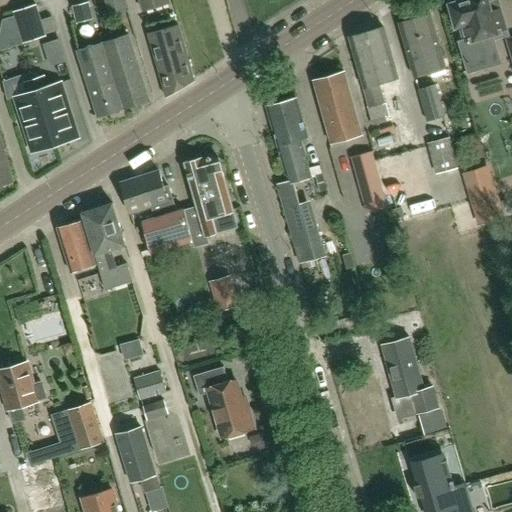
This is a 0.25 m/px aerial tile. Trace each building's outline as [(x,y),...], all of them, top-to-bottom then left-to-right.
[(104,0),(109,17),(127,11),(128,11),(124,0),(104,0)] [(169,4),(168,0),(139,0),(143,12),(169,4)] [(490,10),(488,1),(487,0),(465,0),(451,4),(457,24),(460,23),(465,40),(460,42),(469,72),(486,67),(492,65),(485,40),(498,36),(507,34),(502,14),(500,8),(491,10),(490,10)] [(89,1),(72,5),(74,12),(77,23),(93,19),(90,8),(91,8),(89,1)] [(36,5),(13,12),(14,16),(23,43),(46,36),(36,5)] [(445,67),(430,14),(399,22),(414,76),(445,67)] [(0,33),(0,50),(23,43),(14,16),(3,19),(0,33)] [(178,27),(147,34),(167,98),(195,83),(178,27)] [(367,107),(371,120),(370,120),(372,126),(387,122),(386,116),(390,115),(386,101),(385,102),(379,82),(398,77),(384,27),(350,37),(369,106),(367,107)] [(103,43),(124,108),(150,100),(129,35),(103,43)] [(65,63),(58,40),(43,45),(50,68),(65,63)] [(98,116),(124,108),(103,43),(77,51),(98,116)] [(362,133),(345,71),(314,80),(332,142),(357,134),(359,139),(363,138),(361,133),(362,133)] [(35,79),(56,144),(79,137),(61,82),(47,86),(44,76),(35,79)] [(33,152),(56,144),(35,79),(26,82),(30,92),(15,96),(33,152)] [(427,122),(445,116),(436,84),(418,89),(427,122)] [(401,108),(417,102),(411,86),(396,91),(401,108)] [(308,137),(297,97),(267,106),(288,181),(278,184),(300,262),(325,255),(316,223),(311,225),(304,202),(301,203),(294,180),(312,175),(302,143),(308,142),(307,137),(308,137)] [(0,184),(13,181),(0,137),(0,184)] [(450,137),(427,143),(436,175),(459,168),(450,137)] [(387,209),(384,200),(385,200),(379,180),(371,153),(352,158),(367,214),(387,209)] [(209,244),(206,234),(217,231),(237,225),(235,218),(233,209),(218,154),(203,159),(203,157),(199,159),(198,156),(190,159),(191,161),(186,163),(199,207),(185,211),(196,248),(209,244)] [(462,174),(475,215),(500,207),(487,167),(462,174)] [(155,171),(138,177),(148,206),(150,205),(154,217),(140,221),(151,253),(193,238),(180,201),(172,204),(163,180),(159,181),(155,171)] [(148,206),(138,177),(121,182),(131,212),(148,206)] [(127,262),(126,263),(117,266),(111,249),(126,245),(113,203),(83,212),(106,289),(133,280),(127,262)] [(60,228),(59,229),(72,271),(96,264),(83,221),(67,226),(60,228)] [(231,276),(210,282),(218,311),(239,305),(231,276)] [(433,382),(429,383),(422,385),(409,337),(382,344),(396,396),(392,398),(398,420),(440,408),(433,382)] [(33,383),(30,370),(27,362),(0,369),(0,377),(9,410),(10,410),(13,422),(26,419),(22,406),(38,401),(47,398),(42,381),(33,383)] [(229,382),(224,365),(194,375),(201,395),(210,393),(223,436),(256,426),(250,406),(246,407),(237,379),(229,382)] [(140,400),(167,393),(160,370),(134,378),(140,400)] [(148,421),(169,414),(164,400),(143,406),(148,421)] [(105,442),(92,402),(67,410),(80,450),(105,442)] [(156,474),(142,427),(117,434),(132,481),(142,478),(145,490),(162,486),(158,473),(156,474)] [(444,453),(411,463),(417,485),(414,486),(417,498),(421,497),(425,511),(445,511),(447,511),(473,511),(465,484),(454,487),(444,453)] [(71,511),(69,489),(60,490),(59,481),(41,483),(43,511),(71,511)] [(120,511),(113,489),(81,499),(84,511),(120,511)] [(174,511),(168,489),(149,493),(153,511),(174,511)]
